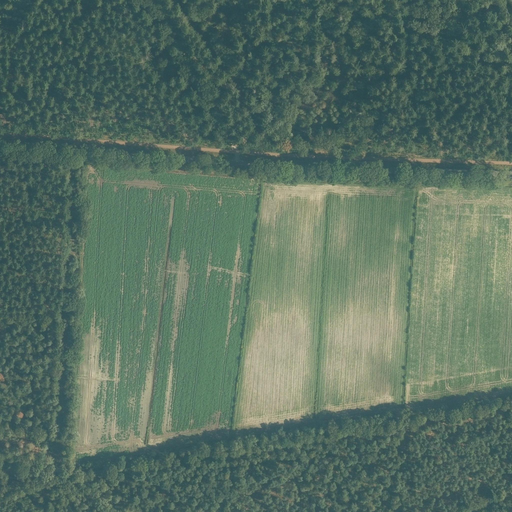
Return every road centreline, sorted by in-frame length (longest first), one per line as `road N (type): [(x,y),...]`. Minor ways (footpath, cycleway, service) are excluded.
road 1 (secondary): [(511,174),(0,145)]
road 2 (track): [(511,183),(90,161)]
road 3 (track): [(383,416),(60,472)]
road 4 (track): [(189,69),(414,0)]
